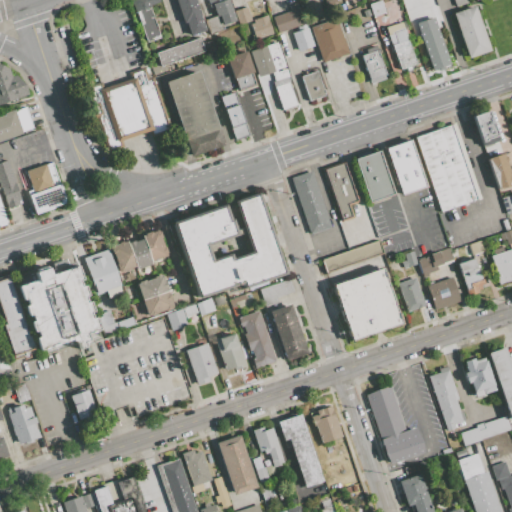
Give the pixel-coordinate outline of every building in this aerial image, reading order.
[(146,42),(159,37),(149,7),(150,7),(150,5),(159,2),(158,0),(131,0),(132,1),(131,1),(132,5),(133,4),(135,12),(136,12),(146,42)] [(190,35),(205,30),(195,0),(175,0),(183,23),(186,22),(190,35)] [(210,34),(222,30),(221,25),(235,20),(228,0),(207,0),(210,7),(213,6),(216,16),(205,20),(210,34)] [(368,3),(377,0),(381,0),(386,12),(373,17),(368,3)] [(271,16),(315,1),(321,17),(277,32),(271,16)] [(452,12),(473,5),(489,50),(467,58),(452,12)] [(362,11),(368,9),(370,15),(364,17),(362,11)] [(249,21),(267,15),(273,34),(255,40),(249,21)] [(309,28),(336,19),(348,53),(321,62),(309,28)] [(385,29),(399,24),(404,40),(407,39),(416,63),(399,69),(385,29)] [(291,33),(306,28),(312,45),(297,50),(291,33)] [(421,36),(436,30),(445,55),(430,60),(421,36)] [(155,52),(199,37),(204,51),(160,66),(155,52)] [(249,51),(276,41),(285,66),(258,76),(249,51)] [(360,55),(366,53),(365,50),(376,47),(387,77),(370,83),(360,55)] [(226,56),(245,49),(257,83),(238,90),(226,56)] [(0,103),(0,63),(7,68),(15,75),(23,84),(26,94),(0,103)] [(86,87),(101,81),(103,88),(129,79),(126,72),(143,67),(147,78),(152,77),(170,129),(151,136),(149,130),(119,140),(121,146),(108,151),(96,117),(91,119),(87,106),(92,104),(86,87)] [(272,73),(286,68),(289,75),(274,81),(272,73)] [(165,81),(197,70),(223,144),(191,155),(165,81)] [(300,76),(316,70),(325,95),(309,101),(300,76)] [(272,83),(286,78),(297,107),(282,112),(272,83)] [(218,97),(234,92),(249,135),(233,140),(218,97)] [(0,116),(4,115),(3,112),(24,105),(32,129),(0,140),(0,116)] [(471,116),(488,110),(498,140),(481,146),(471,116)] [(414,138),(451,125),(477,200),(440,212),(414,138)] [(384,149),(409,140),(424,186),(400,195),(384,149)] [(353,159),(378,150),(393,194),(368,203),(353,159)] [(486,159),(503,153),(509,172),(511,171),(511,184),(497,190),(486,159)] [(0,188),(0,161),(6,159),(22,206),(8,211),(0,188)] [(322,169),(344,161),(358,201),(349,204),(353,217),(340,222),(322,169)] [(25,171),(50,162),(57,183),(32,192),(25,171)] [(289,178),(310,171),(330,227),(309,234),(289,178)] [(28,195),(61,184),(67,200),(50,206),(51,209),(35,215),(28,195)] [(228,255),(230,261),(253,254),(235,201),(259,194),(285,274),(243,288),(242,284),(198,298),(173,223),(223,207),(228,222),(230,221),(233,232),(203,242),(210,261),(228,255)] [(500,198),(511,194),(511,197),(511,212),(505,214),(500,198)] [(500,221),(506,219),(509,228),(503,230),(500,221)] [(497,233),(510,228),(511,233),(511,242),(501,246),(497,233)] [(143,238),(142,235),(144,235),(144,233),(150,231),(151,233),(158,230),(167,255),(150,260),(143,238)] [(150,260),(151,264),(136,269),(135,266),(127,242),(134,240),(134,241),(143,238),(150,260)] [(320,259),(379,239),(383,254),(325,273),(320,259)] [(135,266),(130,267),(131,270),(117,275),(113,261),(115,260),(113,255),(111,256),(109,251),(111,250),(110,246),(118,244),(117,242),(122,241),(123,242),(126,241),(127,242),(135,266)] [(448,247),(453,262),(437,267),(438,270),(428,273),(429,276),(422,278),(416,259),(423,257),(424,258),(430,256),(429,254),(448,247)] [(82,257),(108,249),(122,292),(106,297),(104,291),(95,294),(82,257)] [(490,255),(510,249),(511,255),(511,272),(509,273),(511,281),(498,285),(495,276),(497,276),(490,255)] [(403,254),(412,251),(416,264),(403,268),(401,262),(405,260),(403,254)] [(457,263),(473,258),(475,266),(478,265),(484,283),(480,285),(481,289),(467,294),(457,263)] [(17,286),(36,280),(33,271),(47,266),(50,275),(73,267),(78,266),(82,278),(78,280),(80,286),(84,285),(87,294),(83,296),(85,302),(89,301),(92,310),(88,311),(90,318),(94,316),(99,329),(87,333),(90,344),(75,349),(72,339),(39,351),(34,338),(38,337),(36,330),(32,332),(29,322),(33,320),(31,314),(27,316),(23,305),(28,304),(26,298),(21,300),(17,286)] [(331,284),(382,267),(401,324),(350,341),(331,284)] [(135,284),(138,283),(137,281),(144,279),(144,280),(153,278),(152,276),(159,273),(160,275),(162,275),(173,308),(146,317),(135,284)] [(0,311),(0,279),(10,276),(33,350),(11,357),(1,325),(4,324),(0,311)] [(396,282),(415,276),(425,307),(406,313),(396,282)] [(425,285),(451,276),(460,301),(433,310),(425,285)] [(258,289),(289,279),(293,291),(276,296),(277,300),(264,304),(258,289)] [(231,298),(244,293),(246,299),(233,303),(231,298)] [(195,303),(210,298),(214,310),(199,315),(195,303)] [(194,304),(196,313),(189,315),(189,317),(186,318),(183,308),(194,304)] [(268,311),(291,304),(307,354),(285,361),(268,311)] [(165,314),(181,308),(187,325),(171,331),(165,314)] [(97,315),(109,310),(113,322),(131,316),(133,325),(103,335),(97,315)] [(237,318),(258,311),(275,360),(253,367),(250,358),(253,357),(251,351),(248,352),(242,334),(245,333),(243,326),(240,327),(237,318)] [(214,339),(234,332),(245,366),(233,370),(232,367),(224,370),(214,339)] [(184,350),(206,343),(216,373),(208,376),(209,381),(196,385),(184,350)] [(486,353),(503,347),(511,374),(511,418),(508,420),(486,353)] [(475,397),(470,382),(467,383),(463,373),(467,372),(463,361),(473,357),(474,361),(484,357),(495,390),(475,397)] [(427,376),(438,372),(437,369),(446,366),(457,399),(455,400),(460,412),(462,411),(464,419),(452,423),(454,428),(445,431),(427,376)] [(12,387),(25,383),(30,399),(17,403),(12,387)] [(364,395),(390,386),(403,426),(396,433),(414,427),(422,451),(388,463),(380,439),(389,436),(377,434),(364,395)] [(69,395),(75,393),(74,391),(87,387),(96,415),(77,421),(69,395)] [(17,443),(7,409),(22,404),(23,408),(30,406),(40,436),(17,443)] [(115,409),(128,405),(131,418),(118,422),(115,409)] [(310,416),(316,414),(315,410),(329,405),(340,436),(320,443),(310,416)] [(275,422),(300,413),(324,483),(305,489),(288,439),(282,442),(275,422)] [(459,433),(476,427),(475,425),(505,415),(510,429),(463,445),(459,433)] [(251,430),(262,426),(263,430),(271,427),(284,464),(273,468),(268,453),(263,455),(261,451),(259,452),(251,430)] [(215,442),(238,434),(256,486),(233,494),(215,442)] [(0,435),(1,435),(8,459),(0,461),(0,435)] [(454,451),(464,448),(466,454),(456,458),(454,451)] [(180,453),(192,449),(193,453),(200,451),(210,479),(201,482),(204,489),(192,493),(190,487),(192,486),(180,453)] [(455,460),(475,453),(481,472),(461,478),(455,460)] [(250,459),(258,457),(262,467),(264,466),(268,479),(259,483),(250,459)] [(170,511),(155,466),(177,458),(196,511),(170,511)] [(490,465),(503,461),(508,475),(495,480),(490,465)] [(473,511),(462,479),(486,472),(499,511),(473,511)] [(398,481),(418,474),(430,511),(414,511),(412,505),(406,506),(398,481)] [(497,480),(511,475),(511,511),(508,511),(507,508),(509,507),(502,489),(500,490),(497,480)] [(211,479),(220,476),(230,504),(221,507),(219,501),(216,503),(214,497),(217,496),(211,479)] [(98,511),(91,490),(105,486),(111,502),(121,498),(115,482),(131,477),(143,511),(98,511)] [(336,482),(348,477),(350,483),(338,487),(336,482)] [(259,488),(268,485),(273,499),(264,502),(259,488)] [(64,511),(61,502),(89,492),(94,505),(85,508),(86,511),(64,511)] [(431,495),(438,493),(443,509),(436,511),(431,495)] [(320,511),(320,510),(323,509),(321,502),(330,499),(334,511),(320,511)] [(215,511),(212,503),(197,508),(197,511),(220,511),(218,511),(215,511)]
